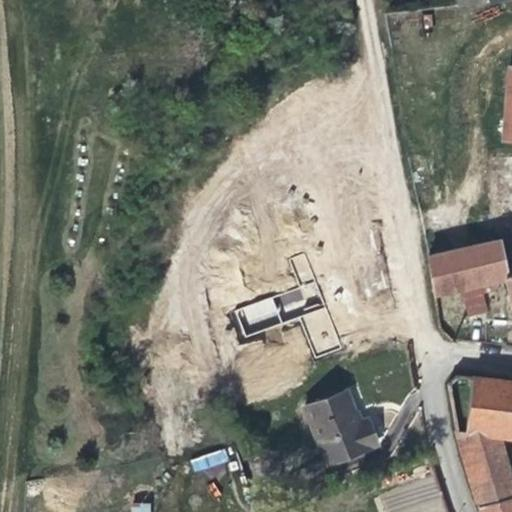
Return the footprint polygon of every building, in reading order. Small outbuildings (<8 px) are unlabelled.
[(511,68),(504,67),(495,143),(511,144),(511,68)] [(426,295),(498,280),(499,280),(492,243),(420,259),(426,295)] [(511,276),(499,280),(498,280),(504,306),(506,306),(508,314),(511,313),(511,276)] [(460,318),(479,313),(474,287),(455,291),(460,318)] [(240,333),(280,324),(275,298),(235,307),(240,333)] [(511,385),(465,379),(458,431),(450,431),(472,509),(507,498),(491,436),(511,439),(511,385)] [(370,436),(362,440),(347,408),(307,426),(331,483),(382,462),(370,436)] [(194,471),(228,462),(225,449),(190,459),(194,471)] [(377,499),(387,495),(382,485),(374,488),(377,499)] [(511,511),(511,506),(507,498),(472,509),(473,511),(511,511)] [(150,511),(150,503),(130,503),(130,511),(150,511)]
